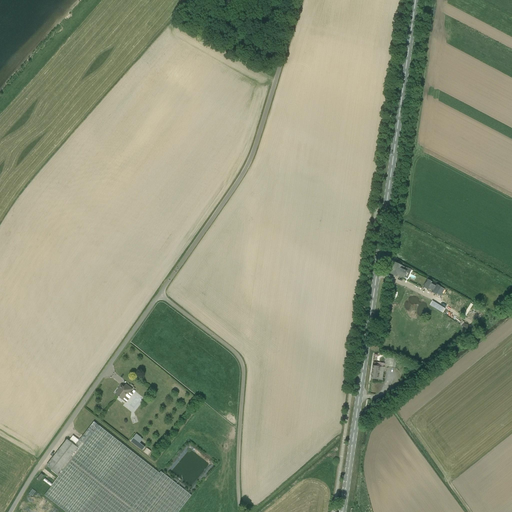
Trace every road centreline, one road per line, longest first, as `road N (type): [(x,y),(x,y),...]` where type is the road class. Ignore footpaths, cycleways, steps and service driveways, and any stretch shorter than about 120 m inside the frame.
road 1 (primary): [(342,511),(415,0)]
road 2 (unclassified): [(159,294),(244,173),(300,0)]
road 3 (residential): [(10,511),(159,294)]
road 4 (residential): [(240,511),(241,362),(159,294)]
road 5 (track): [(511,304),(353,431)]
